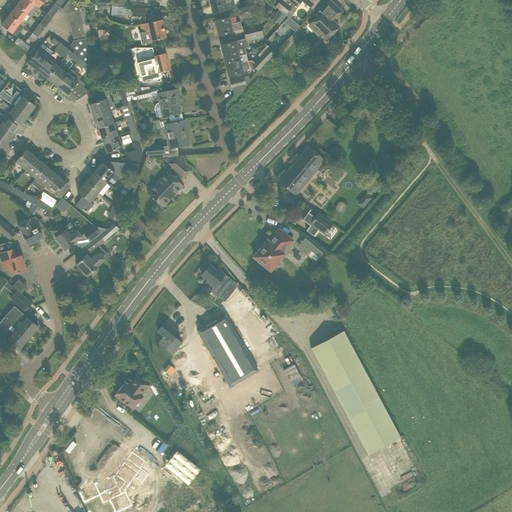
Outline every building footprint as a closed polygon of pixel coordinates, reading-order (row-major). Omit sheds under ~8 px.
[(29,0),(20,0),(16,6),(26,14),(27,14),(31,17),(38,7),(29,0)] [(68,0),(61,9),(67,14),(67,13),(79,11),(78,7),(69,0),(68,0)] [(209,0),(213,13),(231,8),(232,14),(253,9),(252,2),(238,5),(237,5),(235,5),(233,0),(209,0)] [(311,9),(318,0),(279,0),(275,7),(289,18),(296,9),(301,2),(311,9)] [(328,0),(313,16),(315,17),(307,26),(318,36),(321,33),(327,39),(338,26),(332,21),(335,18),(341,12),(329,0),(328,0)] [(54,3),(46,13),(52,17),(59,7),(54,3)] [(16,6),(9,16),(19,24),(23,27),(27,22),(22,19),(26,14),(16,6)] [(130,16),(145,18),(146,8),(132,7),(130,16)] [(286,16),(278,10),(275,14),(282,20),(286,16)] [(67,14),(68,20),(80,18),(79,11),(67,13),(67,14)] [(46,13),(39,23),(44,27),(52,17),(46,13)] [(19,24),(9,16),(1,26),(15,37),(19,31),(15,28),(19,24)] [(215,20),(215,21),(213,23),(215,27),(217,28),(218,35),(242,30),(240,22),(231,24),(229,17),(215,20)] [(68,20),(70,27),(82,24),(80,18),(68,20)] [(295,30),(299,27),(290,18),(286,22),(295,30)] [(139,25),(141,33),(139,34),(142,45),(152,43),(152,41),(166,38),(161,19),(139,25)] [(39,23),(31,33),(37,37),(44,27),(39,23)] [(242,27),(243,35),(261,31),(259,23),(242,27)] [(70,27),(71,34),(83,31),(82,24),(70,27)] [(71,34),(72,41),(73,41),(85,38),(83,31),(71,34)] [(261,31),(243,35),(245,42),(263,38),(261,31)] [(37,37),(31,33),(24,42),(18,38),(14,43),(26,52),(37,37)] [(49,42),(56,48),(59,43),(53,38),(49,42)] [(72,41),(68,46),(78,54),(76,56),(80,59),(89,66),(91,64),(85,38),(73,41),(72,41)] [(221,45),(224,60),(245,55),(246,55),(242,40),(236,42),(221,45)] [(56,48),(66,55),(70,51),(59,43),(56,48)] [(27,63),(37,71),(48,58),(47,58),(50,54),(45,50),(47,48),(42,44),(27,63)] [(245,55),(224,60),(228,74),(248,69),(249,71),(253,70),(254,69),(257,71),(274,53),(267,46),(257,55),(259,57),(254,63),(252,61),(249,61),(247,61),(245,55)] [(152,48),(135,48),(139,62),(138,62),(140,71),(141,76),(147,75),(148,81),(160,81),(158,73),(169,70),(165,53),(152,56),(150,49),(152,49),(152,48)] [(66,55),(76,63),(80,59),(76,56),(70,51),(66,55)] [(37,71),(47,79),(57,66),(48,58),(37,71)] [(80,59),(76,63),(86,71),(89,66),(80,59)] [(47,79),(57,87),(67,74),(57,66),(47,79)] [(67,74),(57,87),(67,95),(72,88),(76,91),(83,86),(84,84),(79,80),(81,77),(71,69),(67,74)] [(234,96),(249,80),(248,76),(230,81),(231,87),(232,87),(234,96)] [(123,89),(124,92),(124,93),(128,105),(130,113),(134,112),(130,98),(135,97),(136,100),(151,97),(149,89),(148,87),(123,89)] [(29,99),(23,94),(23,95),(22,96),(18,93),(16,91),(16,92),(17,92),(13,98),(3,90),(3,89),(0,92),(0,96),(3,98),(14,107),(27,117),(35,106),(28,101),(29,99)] [(158,117),(158,119),(159,121),(169,119),(168,116),(180,113),(177,98),(179,98),(177,89),(156,94),(158,103),(156,104),(155,106),(154,108),(154,110),(156,117),(158,117)] [(119,94),(123,106),(128,105),(124,93),(124,92),(119,94)] [(89,105),(93,117),(109,111),(107,105),(109,104),(106,93),(96,96),(98,102),(89,105)] [(123,120),(126,119),(126,118),(131,117),(130,113),(128,105),(123,106),(120,107),(123,120)] [(14,107),(6,117),(19,127),(27,117),(14,107)] [(93,117),(98,129),(113,123),(109,111),(93,117)] [(139,114),(135,118),(140,122),(143,118),(139,114)] [(6,117),(0,124),(0,127),(12,137),(19,127),(6,117)] [(126,119),(129,131),(135,129),(131,117),(126,118),(126,119)] [(159,121),(158,119),(155,120),(157,128),(164,126),(169,148),(189,144),(187,134),(185,134),(182,121),(170,124),(169,119),(159,121)] [(98,129),(102,140),(118,135),(113,123),(98,129)] [(12,137),(0,127),(0,143),(4,147),(12,137)] [(135,129),(129,131),(132,143),(131,143),(133,151),(125,153),(128,160),(137,161),(140,161),(142,156),(138,142),(138,141),(135,129)] [(118,135),(102,140),(106,153),(122,147),(118,135)] [(145,147),(145,155),(162,153),(162,146),(145,147)] [(279,182),(287,188),(296,196),(325,161),(308,147),(279,182)] [(15,163),(25,171),(36,157),(26,149),(15,163)] [(168,163),(183,178),(190,171),(175,156),(168,163)] [(25,171),(35,179),(46,166),(36,157),(25,171)] [(102,162),(93,173),(106,183),(111,178),(115,182),(119,177),(102,162)] [(122,171),(135,172),(138,164),(123,163),(122,171)] [(35,179),(44,187),(56,174),(46,166),(35,179)] [(147,192),(155,200),(162,207),(183,186),(167,171),(147,192)] [(93,173),(85,183),(98,193),(106,183),(93,173)] [(56,174),(44,187),(58,198),(63,192),(59,189),(65,182),(64,181),(66,180),(61,176),(60,178),(56,174)] [(0,186),(9,191),(11,187),(0,180),(0,186)] [(98,193),(85,183),(77,192),(82,196),(75,206),(81,210),(83,207),(88,211),(93,205),(90,203),(98,193)] [(125,183),(119,194),(120,195),(124,197),(130,186),(125,183)] [(9,191),(20,198),(23,193),(11,187),(9,191)] [(20,198),(31,203),(32,204),(32,203),(34,199),(23,193),(20,198)] [(119,194),(113,205),(113,206),(118,208),(124,197),(120,195),(119,194)] [(34,199),(32,203),(39,207),(38,207),(48,212),(52,208),(34,199)] [(32,204),(31,203),(27,211),(33,216),(38,207),(39,207),(32,203),(32,204)] [(113,206),(113,205),(106,217),(111,220),(118,208),(113,206)] [(308,213),(303,220),(309,224),(309,225),(306,230),(313,235),(317,231),(324,236),(333,224),(318,213),(314,217),(308,213)] [(26,220),(17,224),(28,245),(42,237),(38,228),(42,226),(34,217),(27,221),(26,220)] [(131,224),(141,233),(145,229),(135,219),(131,224)] [(105,229),(90,241),(91,241),(86,246),(90,251),(76,265),(87,276),(97,266),(104,259),(97,252),(101,247),(99,245),(104,241),(118,229),(113,222),(106,229),(105,229)] [(55,238),(64,250),(82,236),(76,230),(70,235),(65,229),(64,230),(60,223),(50,231),(56,238),(55,238)] [(84,234),(90,241),(105,229),(94,226),(84,234)] [(267,240),(253,257),(258,260),(257,262),(256,263),(256,264),(256,265),(257,266),(257,267),(258,267),(259,268),(260,268),(261,269),(262,269),(263,269),(264,268),(265,267),(270,270),(284,253),(283,253),(293,241),(279,230),(269,242),(267,240)] [(0,248),(0,250),(13,247),(12,241),(0,243),(0,248)] [(315,262),(323,253),(314,246),(306,255),(315,262)] [(0,252),(0,259),(3,270),(10,268),(11,274),(25,270),(21,256),(16,257),(13,249),(0,252)] [(231,280),(224,274),(217,268),(216,270),(210,265),(201,275),(207,280),(206,282),(213,288),(211,291),(218,297),(231,280)] [(7,282),(4,286),(9,290),(13,286),(7,282)] [(16,290),(10,298),(25,311),(32,303),(16,290)] [(38,327),(22,313),(17,318),(22,322),(17,327),(17,328),(29,338),(38,327)] [(225,314),(196,330),(229,387),(258,371),(225,314)] [(166,321),(157,331),(163,336),(159,342),(166,348),(170,343),(177,349),(182,343),(175,337),(179,332),(166,321)] [(0,331),(0,343),(7,350),(13,343),(19,349),(29,338),(17,328),(12,324),(10,322),(2,333),(0,331)] [(310,348),(367,456),(400,438),(343,331),(310,348)] [(115,395),(133,409),(143,396),(142,395),(149,385),(136,375),(131,383),(132,384),(130,386),(124,382),(115,395)] [(94,484),(79,491),(88,511),(115,511),(116,511),(131,504),(124,489),(134,476),(142,482),(148,472),(140,467),(145,460),(131,450),(113,475),(112,473),(93,482),(94,484)] [(176,451),(164,466),(187,485),(199,470),(176,451)]
